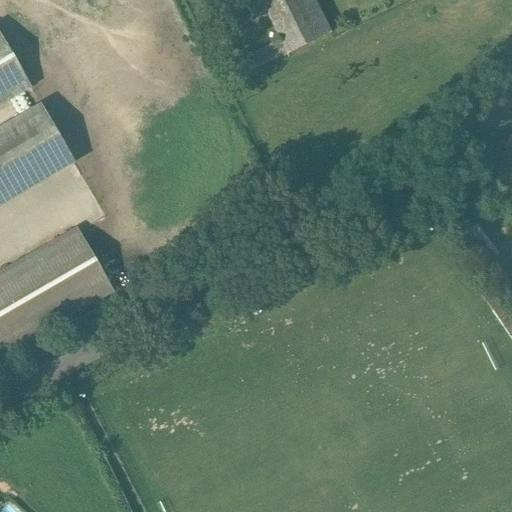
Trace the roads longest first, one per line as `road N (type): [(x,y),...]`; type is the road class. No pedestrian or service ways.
road 1 (unclassified): [(0,402),(391,187),(511,89)]
road 2 (track): [(172,0),(251,144),(286,239)]
